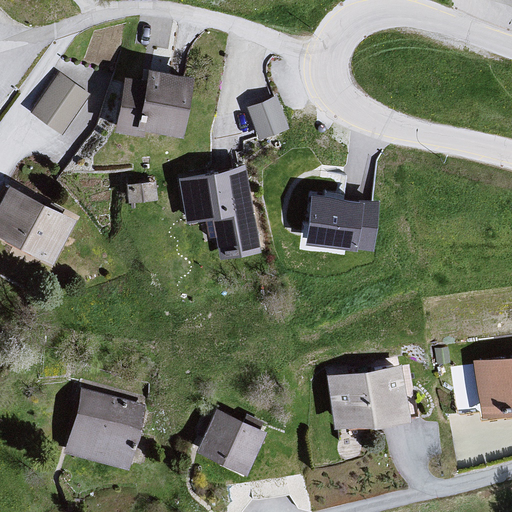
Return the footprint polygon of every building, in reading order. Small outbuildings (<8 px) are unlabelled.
[(146,85),(122,79),(119,134),(141,138),(144,129),(185,136),(195,77),(153,70),(146,85)] [(52,73),(26,104),(58,131),(87,94),(52,73)] [(249,98),(257,132),(288,125),(279,90),(249,98)] [(246,171),(182,177),(185,219),(215,227),(226,259),(267,255),(246,171)] [(371,247),(378,194),(307,184),(300,237),(371,247)] [(10,186),(0,204),(0,240),(51,272),(76,219),(10,186)] [(511,358),(476,361),(486,420),(511,416),(511,358)] [(405,363),(327,376),(342,431),(416,417),(405,363)] [(77,389),(64,453),(131,469),(144,406),(77,389)] [(199,451),(253,476),(272,428),(218,406),(199,451)]
